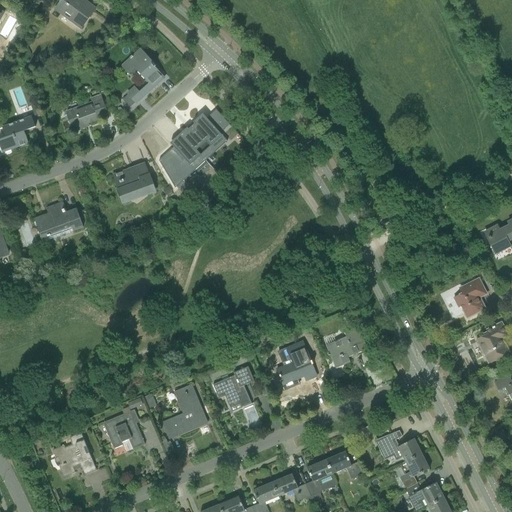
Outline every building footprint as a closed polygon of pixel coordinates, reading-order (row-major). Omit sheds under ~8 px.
[(56,0),(61,3),(56,10),(77,25),(81,20),(84,22),(88,16),(90,17),(96,9),(85,1),(85,0),(56,0)] [(28,5),(23,9),(27,14),(32,9),(28,5)] [(135,87),(128,94),(136,102),(137,103),(164,78),(157,71),(156,71),(153,68),(155,66),(140,50),(133,57),(132,56),(130,58),(130,59),(122,66),(129,74),(135,69),(149,84),(140,92),(135,87)] [(32,59),(29,64),(34,67),(37,62),(32,59)] [(128,94),(122,100),(129,107),(129,108),(136,102),(128,94)] [(85,125),(88,124),(108,116),(102,99),(66,113),(73,133),(86,128),(85,125)] [(187,131),(182,135),(184,137),(204,160),(214,151),(208,144),(220,133),(219,133),(225,128),(220,123),(215,127),(202,114),(201,115),(203,116),(195,123),(191,126),(192,127),(187,131),(187,130),(187,131)] [(6,137),(0,139),(0,146),(2,153),(29,143),(25,135),(23,135),(22,132),(36,127),(32,118),(32,117),(2,127),(6,137)] [(174,147),(159,161),(171,182),(184,171),(183,169),(188,164),(193,169),(204,160),(184,137),(182,135),(177,140),(176,138),(170,143),(173,147),(174,147)] [(127,171),(114,176),(119,189),(117,190),(120,200),(121,202),(122,205),(157,192),(156,190),(153,184),(150,174),(148,175),(144,164),(132,169),(135,176),(131,178),(127,171)] [(168,187),(163,190),(166,196),(171,193),(168,187)] [(44,216),(35,220),(38,229),(42,240),(72,229),(74,232),(84,228),(78,212),(76,209),(67,212),(64,203),(47,209),(49,216),(44,217),(44,216)] [(497,227),(485,234),(490,243),(495,252),(502,248),(504,250),(505,249),(511,246),(510,244),(508,240),(511,238),(511,219),(508,222),(509,225),(499,230),(497,227)] [(0,257),(9,254),(5,244),(3,245),(0,236),(0,257)] [(464,293),(453,299),(458,308),(461,306),(466,318),(476,313),(483,310),(477,299),(479,298),(486,294),(481,284),(478,279),(469,284),(463,287),(464,288),(462,289),(464,293)] [(351,311),(346,313),(349,320),(354,318),(351,311)] [(501,323),(492,328),(487,331),(489,334),(477,340),(488,364),(509,353),(504,343),(502,344),(500,340),(507,336),(501,323)] [(326,345),(332,359),(335,368),(350,362),(348,357),(367,349),(357,326),(342,332),(344,338),(326,345)] [(277,369),(279,376),(283,385),(304,376),(306,381),(316,376),(311,364),(313,364),(312,360),(310,361),(302,342),(286,348),(292,363),(277,369)] [(217,383),(213,385),(218,397),(222,395),(224,394),(226,399),(230,408),(231,408),(230,405),(239,401),(240,404),(242,408),(252,404),(248,395),(246,392),(244,393),(241,387),(244,386),(254,382),(248,367),(233,373),(234,376),(217,383)] [(511,382),(509,375),(500,380),(494,383),(498,391),(505,388),(511,401),(511,382)] [(163,423),(166,429),(170,438),(207,423),(191,386),(175,393),(184,414),(163,423)] [(151,394),(144,397),(146,402),(153,399),(151,394)] [(140,398),(127,403),(130,409),(143,404),(140,398)] [(103,423),(108,435),(114,449),(122,445),(121,442),(128,439),(132,449),(145,444),(134,419),(138,418),(134,409),(103,423)] [(502,429),(496,433),(499,439),(505,436),(502,429)] [(399,431),(376,439),(380,447),(383,446),(386,452),(386,453),(389,458),(393,456),(395,461),(403,457),(405,462),(421,453),(417,445),(416,446),(412,440),(412,439),(408,441),(398,446),(395,440),(402,436),(399,431)] [(79,434),(79,433),(72,436),(72,437),(70,438),(71,442),(72,445),(65,448),(64,445),(63,446),(62,447),(62,446),(59,447),(59,448),(53,450),(54,453),(53,453),(56,459),(59,458),(61,464),(58,465),(61,471),(64,477),(73,473),(74,472),(75,473),(73,467),(80,464),(85,475),(97,470),(89,453),(87,454),(84,447),(86,446),(81,433),(80,433),(79,434)] [(340,455),(327,461),(332,474),(346,468),(351,479),(364,474),(359,462),(351,466),(345,451),(340,454),(340,455)] [(399,477),(405,489),(416,484),(413,477),(429,469),(429,468),(427,469),(424,462),(425,462),(421,453),(405,462),(410,472),(399,477)] [(313,482),(305,485),(310,496),(319,493),(323,491),(322,490),(337,484),(332,474),(327,461),(313,467),(313,465),(307,468),(313,482)] [(287,477),(273,483),(279,496),(293,490),(298,502),(310,496),(305,485),(298,488),(292,474),(286,476),(287,477)] [(405,489),(409,496),(417,511),(428,506),(444,498),(439,489),(438,490),(435,484),(436,483),(436,482),(420,491),(416,484),(405,489)] [(259,504),(252,507),(253,511),(268,511),(265,502),(279,496),(273,483),(260,489),(259,487),(253,490),(259,504)] [(319,493),(310,496),(312,501),(321,497),(319,493)] [(234,500),(220,506),(222,511),(253,511),(252,507),(244,510),(238,496),(233,498),(234,500)] [(449,511),(446,507),(448,506),(444,498),(428,506),(430,511),(449,511)]
